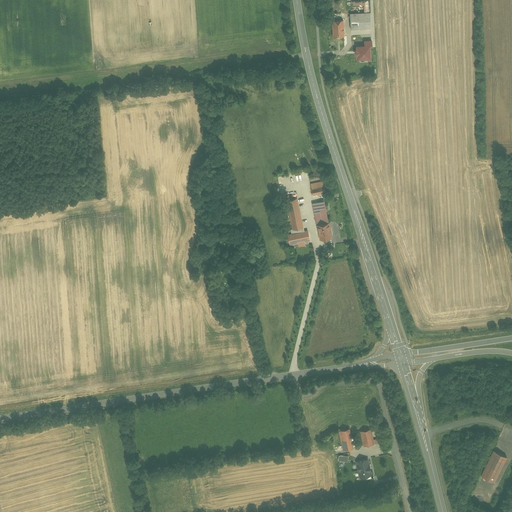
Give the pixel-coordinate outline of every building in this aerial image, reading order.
[(364,15),(350,15),(351,31),(371,30),(371,14),(370,14),(364,15)] [(343,20),(332,20),(333,36),(344,36),(343,20)] [(344,36),(333,36),(334,47),(344,47),(344,36)] [(356,50),(355,50),(356,55),(357,55),(357,59),(371,58),(370,47),(372,46),(372,41),(364,41),(365,45),(356,46),(356,50)] [(323,181),(310,184),(313,195),(332,191),(331,184),(324,186),(323,181)] [(297,198),(287,200),(292,225),(290,226),(292,234),(304,231),(303,227),(297,198)] [(324,200),(313,203),(316,219),(317,225),(329,222),(324,200)] [(329,222),(317,225),(318,234),(320,239),(324,238),(325,240),(331,239),(331,237),(332,237),(329,222)] [(292,234),(283,236),(285,245),(310,240),(308,230),(304,231),(292,234)] [(349,428),(339,430),(343,450),(353,448),(349,428)] [(371,429),(360,431),(364,446),(374,444),(372,436),(371,429)] [(507,457),(494,450),(481,475),(494,482),(507,457)] [(367,456),(355,459),(360,480),(371,478),(367,456)]
